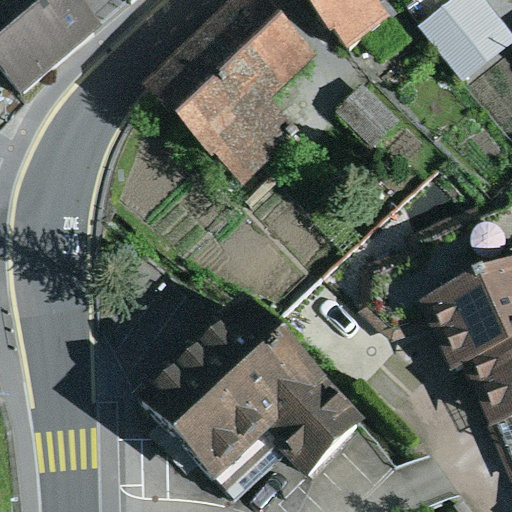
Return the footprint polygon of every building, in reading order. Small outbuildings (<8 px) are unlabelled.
[(61,0),(3,0),(0,3),(0,92),(20,116),(102,49),(61,0)] [(115,0),(132,20),(155,0),(115,0)] [(385,0),(302,0),(351,59),(387,29),(373,11),(387,1),(385,0)] [(385,0),(387,1),(388,0),(411,0),(419,9),(430,0),(385,0)] [(511,44),(477,0),(463,0),(419,34),(462,89),(511,50),(511,44)] [(317,75),(247,7),(151,107),(245,197),(294,147),(270,124),(317,75)] [(399,128),(362,93),(341,114),(379,149),(399,128)] [(393,351),(429,334),(421,313),(511,278),(511,210),(482,223),(478,212),(404,244),(408,254),(360,273),(358,319),(393,351)] [(511,278),(421,313),(429,334),(449,384),(466,379),(511,360),(511,278)] [(367,436),(243,309),(133,416),(216,500),(268,449),(310,492),(367,436)] [(511,360),(466,379),(493,443),(511,434),(511,360)]
